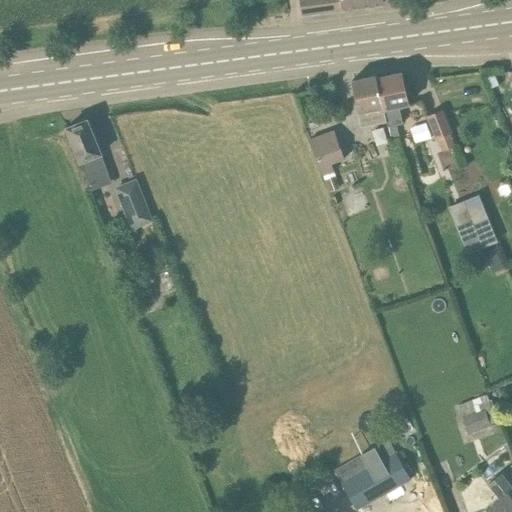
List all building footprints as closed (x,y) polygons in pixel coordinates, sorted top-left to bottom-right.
[(301,0),(303,15),(343,9),(341,0),(301,0)] [(341,0),(343,9),(383,3),(382,0),(341,0)] [(387,121),(387,126),(403,123),(399,107),(408,105),(401,72),(377,77),(382,106),(387,121)] [(382,106),(377,77),(376,76),(352,81),(358,111),(359,111),(362,127),(387,121),(382,106)] [(455,147),(450,134),(453,133),(443,110),(427,116),(435,139),(437,139),(442,152),(455,147)] [(91,190),(111,184),(101,156),(96,143),(96,142),(88,120),(67,128),(91,190)] [(396,125),(388,126),(390,138),(398,137),(396,125)] [(310,142),(322,178),(334,174),(331,165),(344,160),(334,133),(310,142)] [(336,177),(325,181),(330,193),(340,189),(336,177)] [(132,231),(153,223),(136,181),(116,190),(132,231)] [(494,250),(474,198),(448,208),(450,216),(457,232),(467,260),(494,250)] [(492,273),(504,268),(497,253),(485,258),(492,273)] [(491,424),(485,407),(462,415),(468,433),(491,424)] [(355,508),(410,477),(389,439),(335,470),(341,482),(355,508)] [(490,511),(511,511),(511,500),(508,495),(511,492),(511,489),(500,474),(488,484),(501,500),(489,509),(490,511)]
